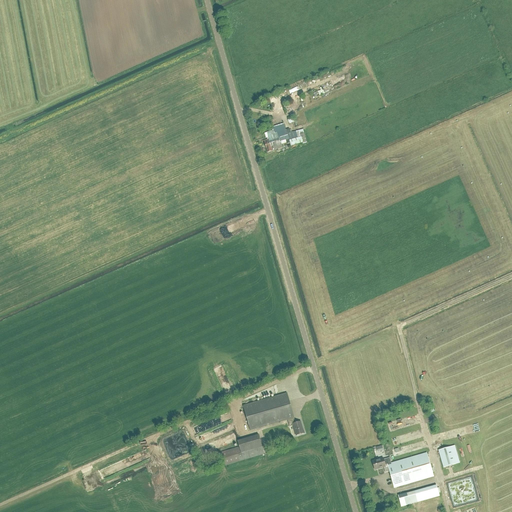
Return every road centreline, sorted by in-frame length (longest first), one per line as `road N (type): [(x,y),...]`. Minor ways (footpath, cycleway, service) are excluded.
road 1 (tertiary): [(355,511),(208,0)]
road 2 (track): [(0,504),(313,364)]
road 3 (track): [(220,38),(0,137)]
road 4 (track): [(421,411),(399,327),(511,276)]
